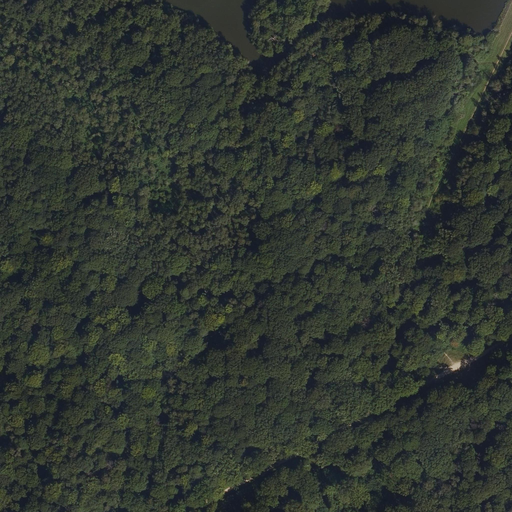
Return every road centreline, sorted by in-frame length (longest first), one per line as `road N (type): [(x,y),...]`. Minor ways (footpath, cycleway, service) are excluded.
road 1 (track): [(511,420),(222,140),(63,0)]
road 2 (track): [(188,511),(511,338)]
